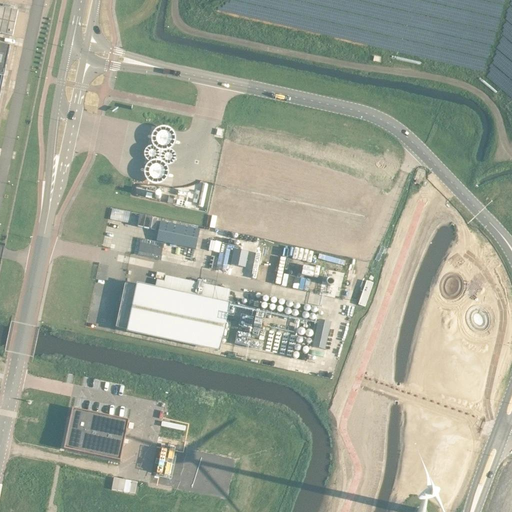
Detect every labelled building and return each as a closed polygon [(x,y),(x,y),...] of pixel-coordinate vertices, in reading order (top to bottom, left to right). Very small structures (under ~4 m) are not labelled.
[(0,93),(10,47),(0,45),(0,93)] [(195,249),(199,229),(141,217),(136,236),(195,249)] [(234,248),(231,264),(245,267),(248,251),(234,248)] [(230,289),(165,275),(164,280),(157,279),(155,287),(227,302),(230,289)] [(139,287),(124,283),(122,292),(121,301),(115,327),(130,330),(169,338),(217,348),(226,305),(197,299),(139,287)] [(324,349),(330,321),(319,319),(313,346),(324,349)] [(66,438),(64,448),(72,450),(120,460),(124,443),(123,443),(124,437),(125,437),(129,420),(75,408),(74,411),(73,416),(70,416),(66,438)]
